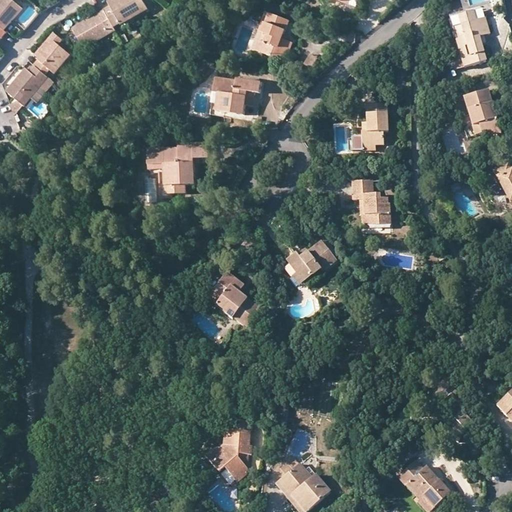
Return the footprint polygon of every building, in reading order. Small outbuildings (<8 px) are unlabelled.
[(0,37),(3,39),(8,33),(5,31),(24,10),(12,0),(1,0),(0,2),(0,37)] [(113,0),(109,2),(112,7),(106,10),(106,11),(116,27),(149,8),(144,0),(113,0)] [(482,6),(450,15),(462,56),(465,67),(487,61),(483,47),(488,45),(485,36),(490,35),(482,6)] [(116,27),(106,11),(74,29),(85,49),(117,30),(116,27)] [(265,11),(261,23),(266,25),(262,33),(268,35),(261,53),(281,61),(285,51),(288,52),(292,42),(285,40),(282,39),(284,35),(289,21),(265,11)] [(251,49),(261,53),(268,35),(262,33),(266,25),(261,23),(251,49)] [(37,67),(47,75),(51,70),(56,74),(72,56),(60,46),(64,41),(55,34),(44,47),(48,50),(41,59),(35,65),(37,67)] [(37,56),(41,59),(48,50),(44,47),(37,56)] [(316,60),(309,56),(303,66),(309,70),(316,60)] [(456,70),(465,67),(462,56),(453,58),(456,70)] [(47,75),(37,67),(32,73),(27,69),(8,92),(25,106),(32,98),(50,77),(47,75)] [(56,83),(50,77),(32,98),(39,104),(56,83)] [(254,96),(255,92),(258,92),(262,93),(264,83),(240,79),(240,82),(219,79),(217,93),(222,93),(219,111),(226,112),(246,115),(247,105),(256,106),(257,96),(254,96)] [(483,133),(501,128),(489,90),(465,98),(470,116),(462,118),(469,138),(483,133)] [(222,93),(217,93),(216,93),(213,114),(226,116),(226,112),(219,111),(222,93)] [(14,101),(12,105),(16,117),(23,109),(14,101)] [(369,133),(363,133),(363,138),(364,152),(377,152),(377,146),(385,146),(384,132),(389,132),(388,105),(367,106),(369,124),(369,133)] [(503,133),(501,128),(483,133),(485,139),(503,133)] [(364,152),(363,138),(354,139),(354,153),(364,152)] [(196,158),(201,158),(211,157),(210,143),(180,145),(180,149),(150,150),(151,165),(172,164),(173,194),(188,193),(188,185),(198,185),(196,163),(196,158)] [(511,166),(510,162),(494,170),(511,203),(511,166)] [(168,194),(173,194),(172,164),(151,165),(152,170),(167,169),(168,194)] [(370,216),(370,226),(392,225),(391,205),(390,205),(389,199),(382,200),(382,195),(374,195),(374,181),(353,183),(354,201),(362,201),(366,201),(366,216),(370,216)] [(363,226),(370,226),(370,216),(366,216),(366,201),(362,201),(363,226)] [(298,273),(304,282),(322,269),(323,271),(338,260),(322,241),(300,258),(297,253),(288,261),(298,273)] [(230,304),(224,312),(233,319),(234,317),(248,327),(261,309),(240,293),(245,285),(228,273),(214,292),(230,304)] [(299,286),(304,282),(298,273),(293,277),(299,286)] [(208,300),(224,312),(230,304),(214,292),(208,300)] [(56,358),(47,360),(49,377),(58,375),(56,358)] [(450,392),(454,389),(455,388),(445,377),(437,385),(434,382),(428,389),(430,391),(421,400),(431,410),(439,403),(442,400),(458,418),(450,426),(445,436),(458,442),(462,434),(473,423),(462,411),(465,408),(453,395),(450,392)] [(510,413),(511,414),(511,393),(499,407),(507,416),(510,413)] [(443,406),(439,403),(431,410),(435,414),(443,406)] [(240,446),(241,432),(226,431),(225,446),(219,451),(216,450),(206,459),(221,475),(226,470),(239,484),(248,476),(248,455),(252,456),(253,446),(250,446),(240,446)] [(251,433),(241,432),(240,446),(250,446),(251,433)] [(280,468),(287,477),(301,465),(294,457),(280,468)] [(411,481),(436,508),(452,493),(427,466),(424,469),(417,461),(400,477),(407,486),(411,481)] [(281,482),(306,511),(309,511),(331,493),(317,476),(313,478),(301,465),(287,477),(281,482)] [(432,511),(436,508),(411,481),(407,486),(432,511)] [(299,511),(306,511),(281,482),(276,486),(299,511)]
